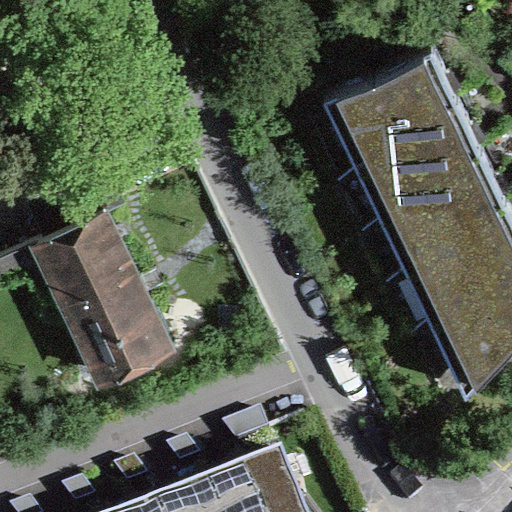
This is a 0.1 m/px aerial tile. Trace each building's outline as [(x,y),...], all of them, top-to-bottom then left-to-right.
[(459,16),(483,38),(500,26),(476,4),(459,16)] [(305,25),(258,47),(272,77),(310,62),(320,57),(305,25)] [(432,37),(323,88),(358,160),(456,87),(440,54),(432,37)] [(511,45),(500,54),(511,64),(511,45)] [(382,211),(480,137),(463,102),(456,87),(358,160),(382,211)] [(407,261),(504,188),(488,153),(480,137),(382,211),(407,261)] [(45,229),(15,243),(24,261),(55,291),(62,288),(101,369),(169,337),(139,274),(106,203),(123,195),(106,158),(29,195),(45,229)] [(431,312),(511,250),(511,203),(504,188),(407,261),(431,312)] [(511,250),(431,312),(465,384),(511,333),(511,250)] [(280,441),(94,511),(316,511),(305,496),(280,441)]
